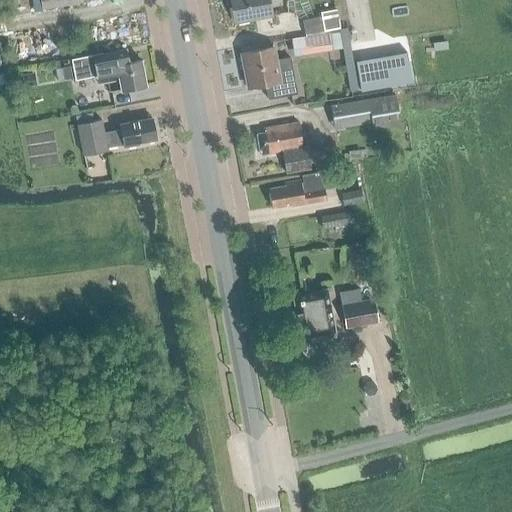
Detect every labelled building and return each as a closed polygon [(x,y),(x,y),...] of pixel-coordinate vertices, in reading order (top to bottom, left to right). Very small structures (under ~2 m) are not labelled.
[(40,0),(42,10),(78,4),(77,0),(40,0)] [(231,0),(236,22),(271,16),(267,0),(231,0)] [(337,14),(322,17),(325,31),(340,27),(337,14)] [(302,22),(305,35),(325,31),(322,17),(302,22)] [(291,40),(293,57),(333,51),(330,34),(291,40)] [(267,85),(270,99),(298,94),(292,58),(278,61),(276,47),(242,53),(249,88),(267,85)] [(146,86),(141,61),(129,63),(126,49),(72,59),(73,66),(63,68),(65,80),(75,78),(76,79),(97,75),(99,84),(119,80),(121,91),(146,86)] [(355,62),(360,92),(413,83),(407,53),(355,62)] [(19,88),(36,86),(34,74),(17,77),(19,88)] [(400,125),(395,95),(367,99),(371,123),(372,130),(400,125)] [(371,123),(367,99),(331,105),(335,129),(371,123)] [(139,144),(156,141),(152,119),(119,125),(121,131),(103,134),(100,120),(93,122),(91,112),(76,115),(78,125),(77,125),(83,156),(107,151),(106,148),(123,145),(123,148),(139,145),(139,144)] [(266,132),(258,133),(261,155),(284,151),(288,172),(312,168),(308,146),(302,147),(298,122),(265,128),(266,132)] [(285,186),(271,188),(274,206),(293,202),(294,205),(325,199),(319,172),(301,176),(301,179),(285,182),(285,186)] [(341,194),(343,207),(364,203),(361,190),(341,194)] [(321,217),(323,229),(354,224),(352,211),(321,217)] [(341,305),(345,329),(377,323),(373,299),(372,299),(370,287),(358,289),(360,301),(341,305)] [(358,289),(339,293),(341,305),(360,301),(358,289)] [(318,344),(323,348),(335,346),(338,340),(336,333),(337,333),(336,327),(335,327),(327,291),(291,297),(300,340),(317,337),(318,344)] [(367,384),(364,389),(365,394),(369,397),(374,397),(377,392),(376,387),(372,383),(367,384)]
